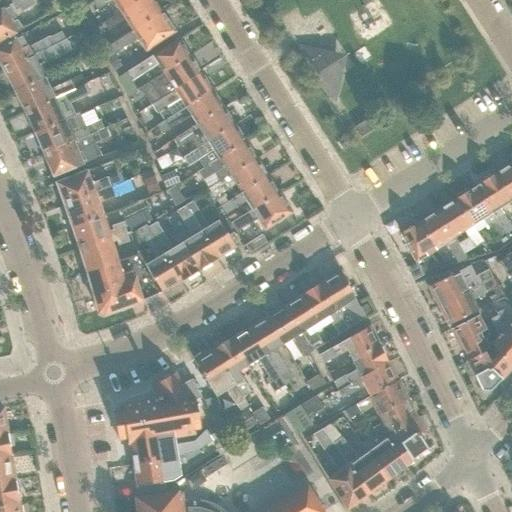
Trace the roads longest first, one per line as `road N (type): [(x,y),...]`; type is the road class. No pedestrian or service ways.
road 1 (residential): [(56,380),(172,337),(357,219)]
road 2 (residential): [(469,470),(357,219)]
road 3 (residential): [(357,219),(212,0)]
road 4 (unclassified): [(56,380),(0,196)]
road 5 (residential): [(357,219),(511,115)]
road 6 (unclassified): [(79,511),(56,380)]
